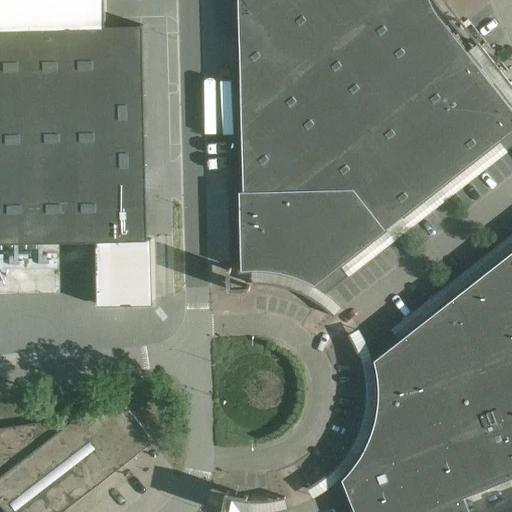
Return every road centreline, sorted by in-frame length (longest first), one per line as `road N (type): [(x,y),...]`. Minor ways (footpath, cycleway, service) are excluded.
road 1 (unclassified): [(200,473),(263,473),(296,455),(315,424),(321,373),(296,333),(243,318),(198,319)]
road 2 (unclassified): [(198,319),(189,0)]
road 3 (unclassified): [(199,351),(0,380)]
road 4 (unclassified): [(200,473),(199,351)]
